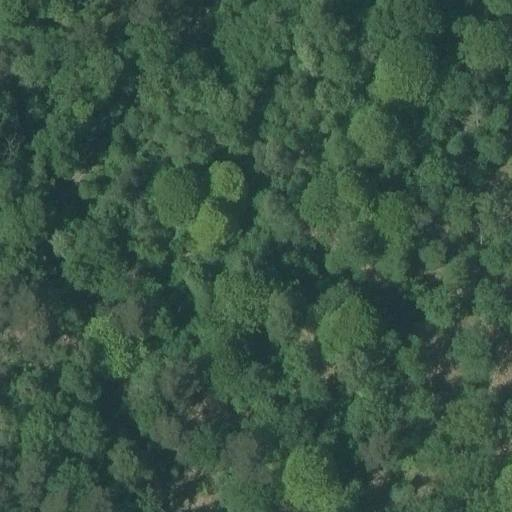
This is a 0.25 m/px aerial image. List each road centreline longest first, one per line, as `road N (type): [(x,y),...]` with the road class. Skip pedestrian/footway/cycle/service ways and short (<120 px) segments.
road 1 (track): [(0,354),(77,216),(232,0)]
road 2 (track): [(45,274),(162,511)]
road 3 (unclassified): [(430,511),(511,408)]
